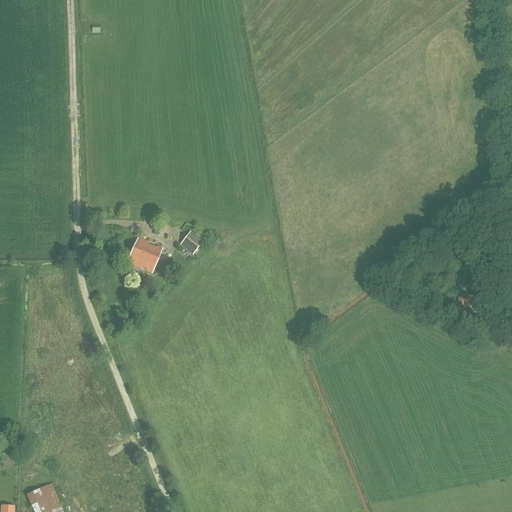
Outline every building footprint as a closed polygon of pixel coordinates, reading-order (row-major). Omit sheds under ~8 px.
[(100,26),(92,25),(91,34),(100,34),(100,26)] [(158,220),(145,216),(143,222),(156,226),(158,220)] [(192,231),(182,243),(195,253),(205,241),(192,231)] [(138,238),(126,264),(152,275),(163,249),(138,238)] [(459,306),(465,306),(463,320),(476,321),(478,299),(466,297),(465,299),(460,298),(459,306)] [(27,496),(33,511),(63,511),(52,484),(27,496)]
